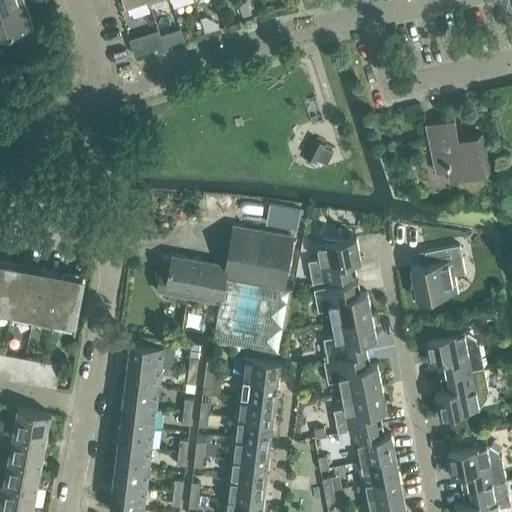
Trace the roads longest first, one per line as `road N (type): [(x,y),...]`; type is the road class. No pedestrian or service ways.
road 1 (residential): [(100,98),(371,15)]
road 2 (residential): [(85,405),(111,246),(0,226)]
road 3 (residential): [(436,511),(386,248)]
road 4 (residential): [(371,15),(391,86),(511,60)]
